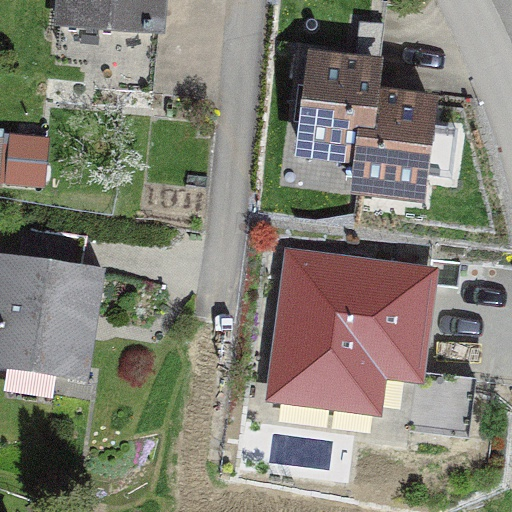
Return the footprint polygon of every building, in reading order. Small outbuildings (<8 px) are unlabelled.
[(157,0),(58,0),(57,27),(154,36),(157,0)] [(354,194),(355,194),(370,69),(311,62),(299,157),(358,164),(354,194)] [(427,107),(368,100),(372,70),(370,69),(355,194),(415,201),(427,107)] [(272,121),(269,146),(291,148),(294,123),(272,121)] [(77,273),(82,240),(20,230),(15,263),(0,261),(0,370),(83,383),(100,277),(77,273)] [(426,285),(291,264),(271,396),(367,411),(373,374),(411,380),(426,285)]
